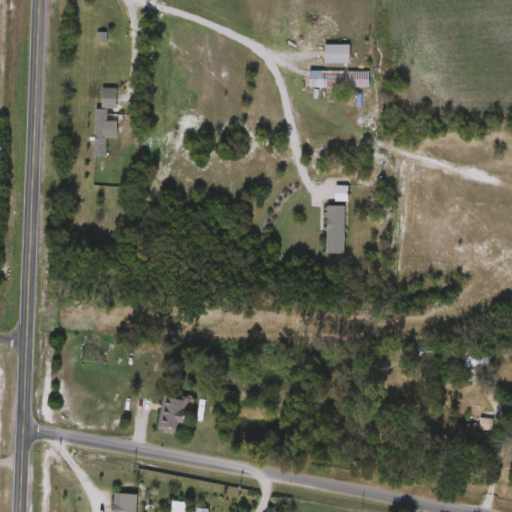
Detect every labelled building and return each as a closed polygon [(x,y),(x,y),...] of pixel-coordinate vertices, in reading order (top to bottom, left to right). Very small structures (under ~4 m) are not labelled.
[(350,44),(350,63),(325,63),(325,44),(350,44)] [(369,88),(308,88),(308,71),(369,71),(369,88)] [(94,109),(100,109),(100,88),(117,89),(116,108),(107,108),(106,156),(94,156),(94,109)] [(465,380),(465,354),(488,354),(488,380),(465,380)] [(157,430),(163,392),(191,396),(185,434),(157,430)] [(120,511),(121,490),(136,491),(135,511),(120,511)]
